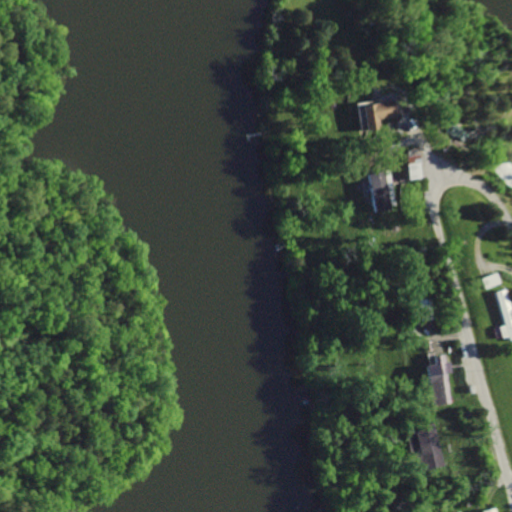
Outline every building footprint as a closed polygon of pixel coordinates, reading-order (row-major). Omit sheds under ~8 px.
[(355,105),(362,130),(376,126),(374,119),(392,114),(388,97),(355,105)] [(400,157),(404,180),(418,177),(413,155),(400,157)] [(361,174),(368,212),(388,208),(383,181),(388,180),(387,169),(361,174)] [(496,324),(491,326),(495,341),(510,337),(498,288),(487,291),(496,324)] [(425,404),(447,404),(447,362),(442,362),(442,356),(433,356),(434,366),(424,366),(425,404)]
